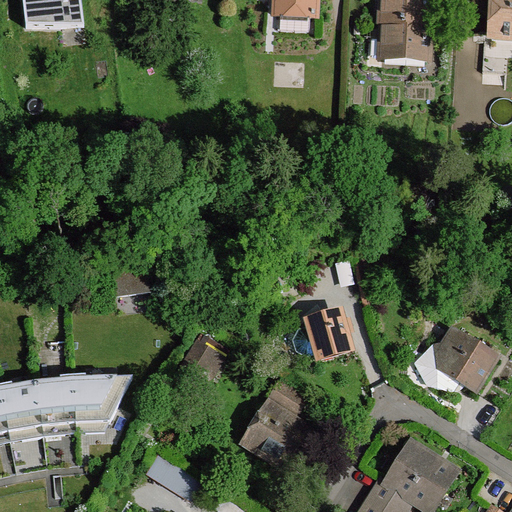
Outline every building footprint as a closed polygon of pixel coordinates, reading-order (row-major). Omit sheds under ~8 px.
[(83,0),(23,0),(28,31),(88,33),(83,0)] [(317,0),(278,0),(278,23),(317,24),(317,0)] [(428,66),(430,0),(385,0),(384,65),(428,66)] [(511,0),(493,0),(491,40),(511,41),(511,0)] [(148,262),(117,264),(119,298),(151,295),(148,262)] [(340,314),(310,323),(322,362),(352,353),(340,314)] [(460,386),(479,395),(496,357),(454,332),(440,353),(435,352),(420,366),(431,386),(453,391),(460,386)] [(198,346),(181,377),(204,390),(222,360),(198,346)] [(87,379),(74,380),(78,434),(89,433),(90,425),(111,425),(134,380),(87,382),(87,379)] [(62,383),(38,386),(43,429),(65,427),(65,434),(78,434),(74,380),(61,380),(62,383)] [(282,383),(273,398),(298,414),(308,399),(282,383)] [(13,387),(1,390),(11,443),(23,440),(22,433),(43,429),(38,386),(14,390),(13,387)] [(0,444),(11,443),(1,390),(0,389),(0,444)] [(268,401),(241,446),(293,478),(320,433),(268,401)] [(412,442),(365,511),(406,511),(414,500),(431,511),(432,511),(459,473),(412,442)] [(159,454),(146,475),(192,504),(205,483),(159,454)]
